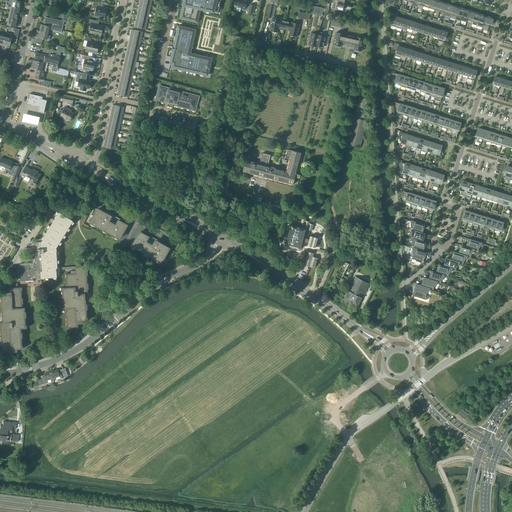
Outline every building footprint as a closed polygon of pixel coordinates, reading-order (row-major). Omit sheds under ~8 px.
[(13,0),(11,6),(20,8),(20,6),(21,2),(13,0),(12,0),(13,0)] [(184,0),(180,18),(197,22),(200,9),(214,12),(214,11),(218,12),(220,0),(184,0)] [(234,0),(234,6),(241,8),(241,9),(245,10),(245,9),(249,10),(248,12),(253,13),(254,5),(250,4),(250,7),(246,6),(247,0),(246,0),(234,0)] [(431,0),(429,8),(434,10),(437,2),(434,1),(434,0),(431,0)] [(439,13),(440,12),(443,2),(440,1),(439,2),(437,2),(434,10),(434,12),(439,13)] [(97,17),(97,16),(105,18),(105,15),(106,16),(107,15),(107,12),(107,11),(106,11),(107,9),(105,8),(97,7),(98,3),(94,2),(93,5),(94,8),(96,9),(95,13),(95,14),(94,15),(95,16),(97,17)] [(344,4),(333,2),(332,8),(343,10),(344,4)] [(440,12),(445,13),(448,5),(445,4),(445,3),(443,2),(440,12)] [(140,3),(138,9),(149,12),(150,6),(140,3)] [(444,16),(450,17),(453,5),(451,4),(450,6),(448,5),(445,13),(444,16)] [(450,17),(455,19),(458,8),(456,8),(456,6),(453,5),(450,17)] [(10,12),(18,14),(19,11),(19,10),(20,8),(11,6),(10,12)] [(312,10),(311,14),(315,15),(316,11),(322,12),(323,9),(318,7),(317,7),(313,6),(312,10)] [(455,19),(461,21),(464,9),(461,8),(461,9),(458,8),(455,19)] [(138,9),(137,15),(148,18),(149,12),(138,9)] [(466,22),(467,20),(469,12),(467,11),(467,10),(464,9),(461,21),(466,22)] [(310,14),(299,11),(298,18),(308,20),(310,14)] [(467,20),(472,22),(475,12),(472,11),(472,13),(469,12),(467,20)] [(10,13),(8,19),(17,21),(17,20),(17,19),(18,19),(18,18),(17,18),(18,15),(18,14),(10,12),(10,13)] [(471,24),(477,26),(480,15),(478,14),(478,13),(475,12),(472,22),(471,24)] [(391,26),(396,28),(399,17),(397,17),(398,15),(390,13),(390,19),(393,20),(391,26)] [(47,40),(47,39),(49,40),(50,36),(48,35),(49,29),(56,31),(61,32),(64,22),(68,23),(69,17),(64,15),(63,16),(64,16),(63,21),(62,21),(46,17),(44,25),(41,25),(40,31),(39,34),(38,38),(47,40)] [(137,15),(136,21),(146,24),(148,18),(137,15)] [(477,26),(482,28),(483,25),(486,16),(483,15),(483,16),(480,15),(477,26)] [(483,25),(482,28),(482,29),(487,31),(490,24),(491,24),(493,19),(489,18),(489,17),(486,16),(483,25)] [(402,30),(402,27),(405,19),(399,17),(396,28),(402,30)] [(280,27),(284,28),(286,22),(280,20),(272,18),(269,30),(277,32),(278,28),(280,28),(280,27)] [(17,21),(8,19),(7,24),(7,25),(15,27),(16,26),(15,26),(16,23),(17,21)] [(94,33),(101,35),(103,26),(98,25),(98,26),(96,25),(97,21),(89,19),(88,23),(92,24),(91,28),(90,28),(89,33),(94,34),(94,33)] [(342,21),(331,19),(330,25),(341,27),(342,21)] [(146,24),(136,21),(134,27),(145,30),(146,24)] [(286,22),(284,28),(288,29),(288,30),(290,30),(289,35),(297,36),(299,24),(292,22),(292,23),(286,22)] [(178,26),(169,64),(172,64),(171,67),(207,76),(211,59),(190,54),(195,30),(178,26)] [(446,31),(441,29),(440,30),(441,30),(438,38),(437,41),(443,42),(443,40),(445,41),(446,38),(446,36),(447,33),(447,32),(446,32),(446,31)] [(132,30),(130,36),(141,38),(142,32),(132,30)] [(309,45),(309,46),(313,46),(316,47),(317,46),(316,46),(319,34),(319,33),(312,32),(311,36),(310,36),(309,41),(310,41),(309,45)] [(344,43),(348,44),(350,36),(344,35),(344,34),(336,32),(334,44),(341,46),(342,43),(344,44),(344,43)] [(6,33),(6,36),(4,44),(6,45),(5,45),(6,45),(9,45),(9,46),(10,46),(13,35),(6,33)] [(319,34),(316,46),(317,46),(318,46),(320,46),(319,47),(322,47),(323,48),(323,47),(324,44),(327,45),(329,37),(325,36),(326,34),(325,34),(319,33),(319,34)] [(130,36),(129,41),(140,44),(141,38),(130,36)] [(350,36),(348,44),(353,45),(352,45),(354,46),(354,49),(362,51),(364,39),(356,37),(350,36)] [(85,51),(97,54),(99,43),(90,41),(91,38),(85,37),(84,40),(88,41),(85,51)] [(129,41),(128,47),(138,50),(140,44),(129,41)] [(395,56),(400,58),(403,47),(401,47),(402,45),(394,43),(394,49),(396,50),(395,56)] [(128,47),(126,53),(137,55),(138,50),(128,47)] [(405,59),(406,57),(408,49),(403,47),(400,58),(405,59)] [(44,53),(44,55),(45,55),(44,61),(47,62),(48,62),(51,63),(51,64),(52,64),(52,65),(53,65),(53,67),(57,68),(60,56),(66,58),(67,55),(67,54),(43,48),(43,49),(43,51),(42,51),(42,52),(43,53),(44,53)] [(45,55),(44,55),(36,53),(35,54),(35,55),(35,56),(35,57),(35,58),(35,60),(33,60),(34,60),(32,68),(31,68),(37,69),(35,78),(43,80),(46,71),(45,71),(47,64),(48,64),(48,62),(47,62),(44,61),(45,55)] [(126,53),(125,59),(136,62),(137,55),(126,53)] [(83,68),(93,70),(95,62),(88,60),(89,57),(83,56),(81,62),(84,63),(83,68)] [(125,59),(124,65),(134,67),(136,62),(125,59)] [(124,65),(122,71),(133,73),(134,67),(124,65)] [(467,79),(472,81),(473,78),(474,79),(477,71),(477,70),(476,70),(476,69),(470,67),(470,68),(468,77),(467,76),(467,79)] [(122,71),(121,77),(132,79),(133,73),(122,71)] [(91,82),(89,81),(86,80),(87,74),(78,72),(77,75),(76,79),(76,80),(79,81),(78,86),(81,87),(80,90),(82,90),(82,91),(83,91),(83,90),(86,91),(86,88),(89,89),(90,85),(91,82)] [(401,86),(401,84),(404,76),(394,73),(394,76),(394,79),(396,80),(395,83),(401,86)] [(494,85),(493,87),(499,89),(499,87),(499,86),(502,78),(502,77),(497,75),(496,77),(495,76),(495,77),(492,84),(494,85)] [(121,77),(120,83),(130,85),(132,79),(121,77)] [(120,83),(118,89),(129,91),(130,85),(120,83)] [(168,103),(167,106),(172,108),(173,105),(184,108),(184,107),(187,107),(186,109),(195,111),(199,97),(165,87),(164,89),(159,87),(156,99),(161,100),(161,102),(165,103),(166,102),(168,103)] [(435,95),(434,97),(434,100),(440,102),(444,89),(438,87),(435,95)] [(129,91),(118,89),(117,95),(128,97),(129,91)] [(38,112),(44,113),(47,101),(42,100),(42,97),(30,94),(27,104),(40,107),(38,112)] [(364,120),(369,100),(360,97),(347,144),(360,147),(367,120),(364,120)] [(403,116),(403,115),(406,106),(396,103),(396,109),(398,109),(397,113),(403,116)] [(113,105),(111,111),(122,113),(123,107),(113,105)] [(72,113),(70,112),(70,111),(69,110),(69,109),(65,107),(65,108),(64,108),(63,110),(64,111),(63,112),(61,111),(60,110),(57,115),(64,119),(63,122),(67,124),(68,121),(69,121),(73,113),(72,113)] [(111,111),(110,117),(121,119),(122,113),(111,111)] [(38,124),(40,116),(24,113),(22,121),(38,124)] [(110,117),(109,123),(119,125),(121,119),(110,117)] [(451,131),(450,134),(456,136),(461,123),(454,121),(451,131)] [(109,123),(107,128),(118,131),(119,125),(109,123)] [(107,128),(106,134),(117,137),(118,131),(107,128)] [(481,143),(481,140),(484,130),(478,129),(474,141),(481,143)] [(486,142),(491,143),(494,134),(489,132),(486,141),(486,142)] [(401,142),(406,144),(409,135),(403,134),(399,133),(399,141),(401,141),(401,142)] [(106,134),(105,140),(116,143),(117,137),(106,134)] [(491,143),(496,144),(499,135),(494,134),(491,143)] [(496,145),(501,146),(504,137),(499,135),(496,144),(496,145)] [(501,146),(506,147),(509,138),(504,137),(501,146)] [(420,152),(421,149),(424,140),(419,139),(416,147),(415,150),(420,152)] [(116,143),(105,140),(103,146),(114,149),(116,143)] [(434,144),(432,152),(430,157),(435,158),(437,152),(440,152),(442,146),(434,144)] [(263,177),(293,185),(295,177),(297,178),(299,178),(300,175),(298,174),(296,174),(295,174),(300,153),(287,149),(285,157),(290,159),(287,171),(268,166),(271,155),(262,153),(259,164),(246,161),(243,171),(258,176),(259,176),(262,177),(263,177)] [(0,170),(2,171),(4,171),(5,168),(10,170),(8,174),(13,176),(11,181),(14,182),(20,167),(18,166),(17,167),(16,166),(12,165),(13,162),(10,161),(11,160),(7,158),(6,159),(2,157),(0,160),(0,170)] [(405,163),(405,164),(401,162),(401,163),(399,163),(399,168),(401,167),(401,170),(403,171),(403,172),(408,173),(411,165),(405,163)] [(26,167),(25,168),(20,177),(21,177),(23,178),(24,179),(23,180),(29,183),(29,182),(31,182),(33,184),(35,185),(41,175),(38,173),(39,172),(33,169),(34,170),(33,171),(26,167)] [(413,177),(418,179),(421,168),(416,167),(413,175),(413,177)] [(423,181),(424,178),(426,170),(421,168),(418,179),(423,181)] [(434,182),(432,186),(438,188),(440,181),(442,182),(444,175),(437,173),(434,182)] [(465,196),(467,192),(466,192),(469,183),(462,181),(460,187),(462,188),(460,195),(465,196)] [(414,195),(405,192),(403,191),(403,192),(404,192),(404,193),(400,191),(400,195),(404,195),(405,198),(407,198),(405,202),(411,205),(411,204),(414,195)] [(416,206),(417,206),(417,205),(419,196),(414,195),(411,204),(416,206)] [(422,208),(422,207),(425,198),(419,196),(417,205),(417,206),(422,208)] [(427,210),(428,209),(427,209),(430,200),(425,198),(422,207),(427,210)] [(314,211),(319,214),(325,202),(319,199),(316,205),(317,205),(316,208),(315,207),(315,209),(314,211)] [(427,209),(428,209),(433,212),(436,202),(430,200),(427,209)] [(107,232),(119,238),(120,237),(127,225),(120,222),(119,221),(120,220),(111,215),(111,216),(106,214),(98,209),(94,216),(93,216),(93,217),(93,218),(91,222),(96,224),(95,225),(103,229),(103,228),(108,231),(107,232)] [(462,221),(467,221),(468,221),(470,213),(465,211),(462,221)] [(84,276),(84,273),(84,270),(87,270),(86,266),(75,267),(58,268),(57,251),(56,251),(56,248),(73,221),(59,212),(42,240),(43,240),(42,242),(36,243),(36,245),(37,246),(37,249),(35,249),(35,253),(31,253),(32,263),(20,264),(20,270),(16,270),(17,280),(15,280),(15,286),(13,286),(13,283),(8,283),(8,286),(10,286),(10,292),(6,292),(6,295),(3,295),(4,298),(1,298),(2,306),(4,306),(4,312),(2,312),(2,316),(3,318),(3,323),(0,323),(0,327),(3,327),(3,332),(1,332),(1,341),(4,340),(4,346),(1,346),(2,354),(4,354),(5,357),(13,356),(13,352),(18,352),(18,349),(20,349),(20,346),(22,346),(22,338),(19,338),(19,333),(21,333),(21,329),(24,329),(23,326),(26,325),(25,317),(23,317),(23,312),(25,312),(25,308),(22,308),(22,304),(20,304),(19,299),(22,298),(21,290),(19,290),(19,287),(17,288),(17,282),(33,281),(33,275),(41,275),(41,278),(57,277),(57,270),(75,269),(75,271),(71,271),(71,274),(66,274),(66,278),(69,278),(69,283),(67,284),(67,287),(64,288),(65,290),(62,291),(63,299),(65,299),(65,304),(63,304),(63,309),(66,308),(66,312),(68,312),(69,318),(66,318),(67,326),(69,326),(69,329),(78,328),(78,324),(83,324),(82,321),(85,321),(85,318),(87,318),(87,310),(84,310),(84,304),(86,304),(86,300),(85,294),(88,293),(88,289),(85,289),(85,286),(85,284),(87,284),(87,276),(84,276)] [(25,224),(30,227),(37,217),(32,213),(25,224)] [(467,222),(473,223),(476,214),(470,213),(468,221),(467,221),(467,222)] [(473,224),(478,225),(481,216),(476,214),(473,223),(473,224)] [(478,226),(484,227),(487,218),(481,216),(478,225),(478,226)] [(483,228),(489,228),(492,219),(487,218),(484,227),(483,228)] [(489,229),(495,230),(498,221),(492,219),(489,228),(489,229)] [(409,230),(411,230),(421,233),(422,233),(424,225),(411,221),(411,227),(409,230)] [(495,230),(494,231),(500,232),(503,223),(498,221),(495,230)] [(294,248),(299,249),(300,249),(302,241),(303,242),(304,242),(307,243),(308,243),(307,246),(315,248),(318,238),(310,236),(309,239),(308,239),(304,238),(303,238),(306,229),(291,225),(285,245),(292,247),(292,245),(294,246),(294,248)] [(409,239),(412,239),(422,242),(425,234),(422,233),(421,233),(411,230),(411,236),(409,239)] [(149,255),(157,259),(157,258),(162,261),(161,261),(161,262),(163,258),(164,258),(165,257),(164,256),(169,249),(169,248),(167,247),(161,244),(160,244),(156,241),(156,240),(148,236),(148,237),(146,236),(140,232),(134,243),(132,246),(145,252),(150,254),(149,255)] [(410,248),(412,248),(423,251),(425,243),(422,242),(412,239),(412,245),(410,248)] [(468,239),(466,247),(474,250),(478,251),(478,248),(482,243),(468,239)] [(461,246),(458,254),(464,256),(466,256),(466,257),(471,258),(471,255),(474,250),(466,247),(461,246)] [(412,248),(413,254),(411,257),(413,257),(413,259),(417,258),(423,260),(426,252),(423,251),(412,248)] [(304,265),(306,265),(308,266),(309,266),(308,266),(315,268),(317,260),(317,259),(318,258),(312,257),(313,256),(313,254),(313,253),(308,252),(306,258),(306,259),(304,265)] [(453,252),(451,260),(459,263),(463,264),(463,261),(466,257),(466,256),(464,256),(458,254),(453,252)] [(446,258),(443,267),(452,269),(456,271),(456,267),(459,263),(451,260),(446,258)] [(338,273),(347,278),(353,266),(344,261),(338,273)] [(438,265),(436,273),(444,276),(448,277),(448,274),(452,269),(443,267),(438,265)] [(431,271),(428,279),(428,280),(437,282),(441,284),(441,280),(444,276),(436,273),(431,271)] [(355,277),(345,296),(343,300),(344,300),(349,302),(349,303),(351,304),(352,304),(356,306),(357,307),(369,284),(363,281),(361,280),(355,277)] [(423,278),(421,286),(429,289),(433,290),(433,287),(437,282),(428,280),(428,279),(423,278)] [(421,286),(416,284),(412,296),(426,300),(426,293),(429,289),(421,286)] [(53,370),(50,371),(53,380),(56,379),(56,378),(60,377),(60,379),(68,376),(65,368),(64,368),(64,369),(62,370),(62,369),(58,371),(57,369),(54,371),(53,370)] [(53,380),(50,371),(48,371),(48,372),(44,374),(45,376),(45,377),(43,378),(42,377),(44,384),(47,383),(47,381),(51,379),(51,381),(53,380)] [(459,414),(464,418),(465,419),(469,414),(462,410),(459,414)] [(11,434),(12,430),(12,429),(16,429),(16,423),(8,422),(3,421),(3,422),(2,426),(0,425),(0,440),(7,441),(7,440),(10,440),(10,441),(18,442),(18,435),(13,435),(13,434),(11,434)]
